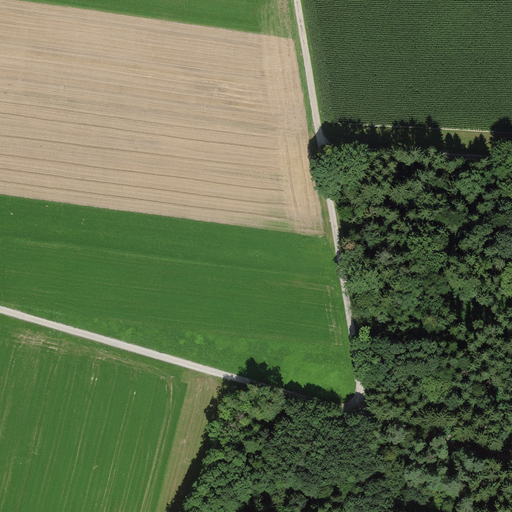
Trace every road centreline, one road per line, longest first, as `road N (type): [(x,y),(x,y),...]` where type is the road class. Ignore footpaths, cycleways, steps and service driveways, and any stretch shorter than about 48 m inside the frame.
road 1 (track): [(0,310),(511,463)]
road 2 (track): [(358,416),(356,357),(297,0)]
road 3 (track): [(322,148),(511,160)]
